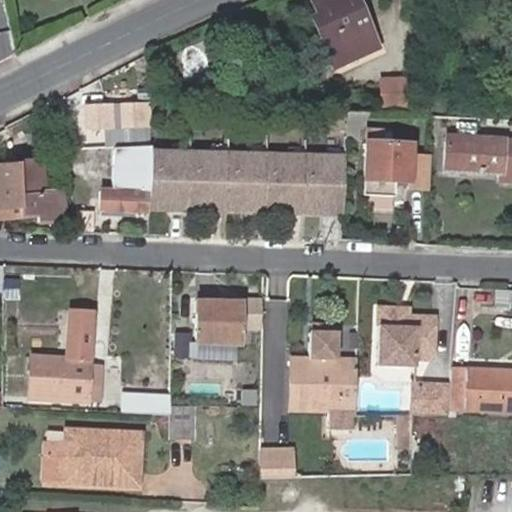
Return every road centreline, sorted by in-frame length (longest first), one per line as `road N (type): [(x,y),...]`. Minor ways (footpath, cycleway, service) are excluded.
road 1 (residential): [(0,248),(511,269)]
road 2 (residential): [(0,97),(193,0)]
